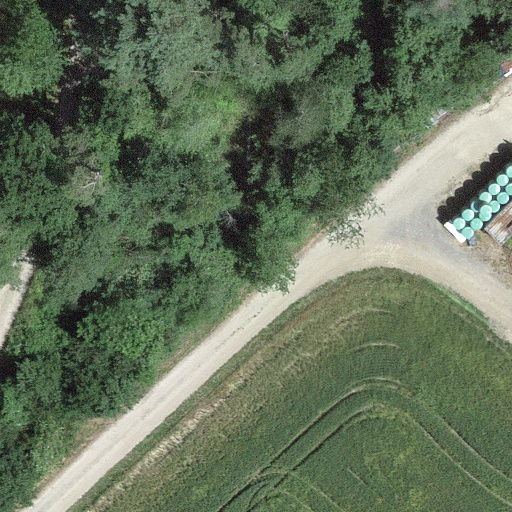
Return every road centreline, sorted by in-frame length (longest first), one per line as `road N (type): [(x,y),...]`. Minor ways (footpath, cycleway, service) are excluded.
road 1 (track): [(53,511),(511,77)]
road 2 (track): [(0,328),(132,0)]
road 3 (track): [(81,132),(92,0)]
